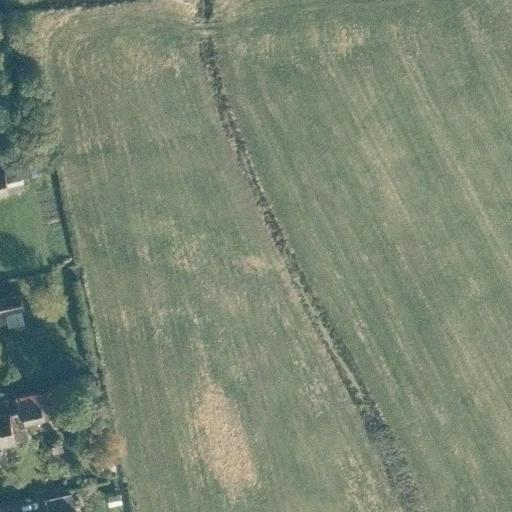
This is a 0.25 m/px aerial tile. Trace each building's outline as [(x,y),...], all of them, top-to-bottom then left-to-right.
[(2,168),(0,168),(0,191),(7,191),(4,178),(31,173),(28,160),(2,165),(2,168)] [(19,292),(0,295),(0,312),(22,308),(19,292)] [(38,391),(15,395),(20,422),(43,418),(38,391)] [(0,442),(11,440),(5,411),(0,411),(0,442)] [(74,511),(70,492),(45,498),(48,511),(74,511)] [(121,492),(108,494),(110,505),(123,503),(121,492)]
